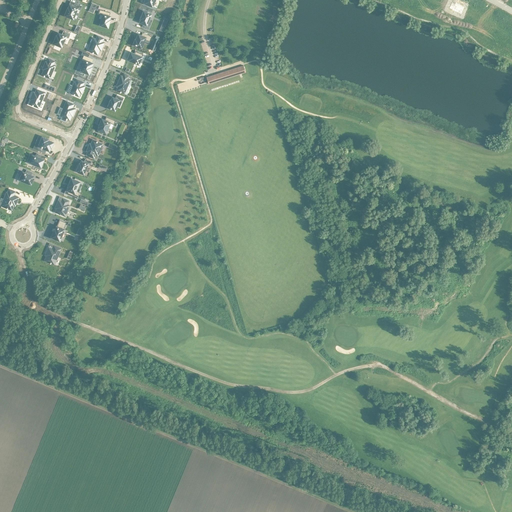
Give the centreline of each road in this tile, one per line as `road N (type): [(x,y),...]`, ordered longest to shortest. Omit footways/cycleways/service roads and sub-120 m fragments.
road 1 (residential): [(60,0),(17,109),(71,138)]
road 2 (residential): [(127,0),(71,138)]
